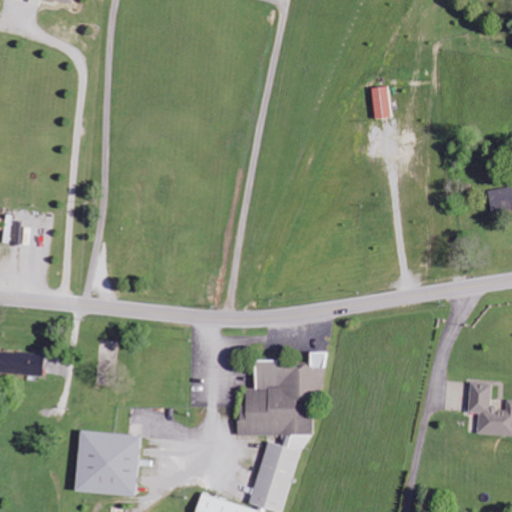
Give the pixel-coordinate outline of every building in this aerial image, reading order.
[(393,118),(391,87),(375,88),(376,119),(393,118)] [(511,210),(511,186),(489,191),(494,214),(511,210)] [(330,355),(314,351),(310,368),(280,361),(279,364),(261,359),(254,390),(250,389),(246,407),(244,406),(238,430),(283,441),(282,445),(268,441),(253,505),(280,511),(287,511),(306,434),(311,435),(330,355)] [(0,374),(45,375),(46,353),(1,352),(0,374)] [(480,434),(511,436),(511,400),(509,401),(508,409),(492,408),(494,384),(473,383),(471,413),(481,414),(480,434)] [(78,493),(138,497),(142,436),(81,432),(78,493)] [(198,511),(266,511),(203,495),(198,511)]
